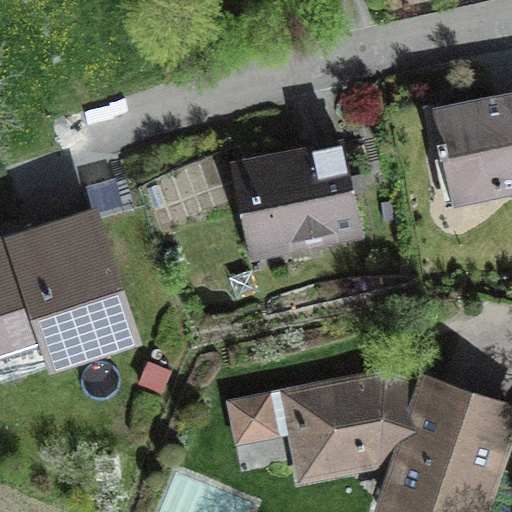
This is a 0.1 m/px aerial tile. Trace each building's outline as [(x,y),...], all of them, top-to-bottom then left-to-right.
[(511,94),(438,110),(458,204),(497,196),(495,189),(502,187),(501,181),(511,178),(511,94)] [(243,164),(260,241),(319,228),(321,240),(362,232),(343,143),(243,164)] [(0,339),(40,326),(53,365),(134,339),(93,212),(0,241),(0,339)] [(379,455),(399,462),(385,501),(417,511),(479,511),(511,417),(511,413),(425,385),(423,392),(385,379),(299,397),(303,417),(292,419),(294,430),(299,430),(307,470),(379,455)] [(239,411),(246,450),(286,443),(279,404),(239,411)]
